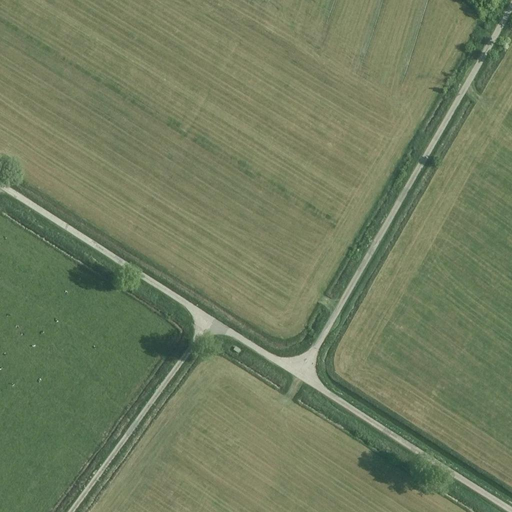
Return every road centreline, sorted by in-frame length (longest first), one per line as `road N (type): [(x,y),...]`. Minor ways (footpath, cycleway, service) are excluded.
road 1 (unclassified): [(511,7),(304,369)]
road 2 (unclassified): [(0,183),(304,369)]
road 3 (unclassified): [(304,369),(511,507)]
